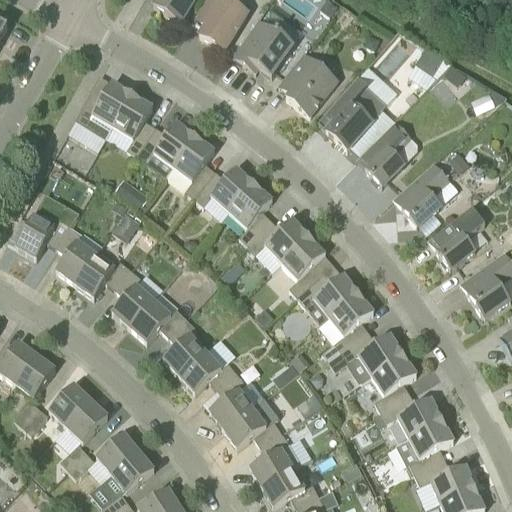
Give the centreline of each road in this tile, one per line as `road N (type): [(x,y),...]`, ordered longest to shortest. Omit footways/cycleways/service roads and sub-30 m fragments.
road 1 (residential): [(511,487),(450,365),(385,267),(232,117),(68,20)]
road 2 (residential): [(224,511),(147,403),(59,323),(0,289)]
road 3 (tertiary): [(0,142),(68,20)]
